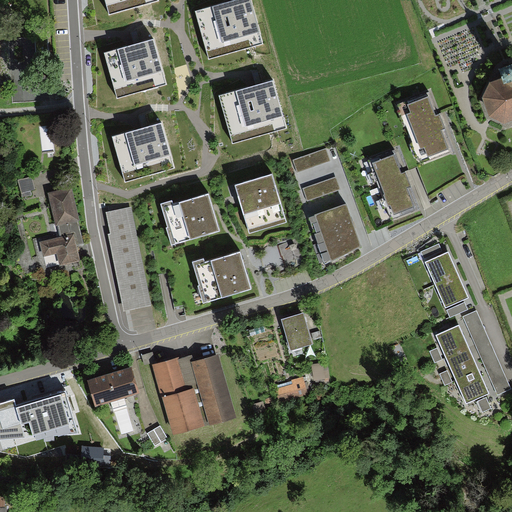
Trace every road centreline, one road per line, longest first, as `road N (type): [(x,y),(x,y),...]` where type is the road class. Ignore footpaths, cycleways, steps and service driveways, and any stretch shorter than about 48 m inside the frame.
road 1 (residential): [(511,174),(332,279),(120,346)]
road 2 (residential): [(120,346),(93,231),(72,0)]
road 3 (residential): [(120,346),(0,381)]
